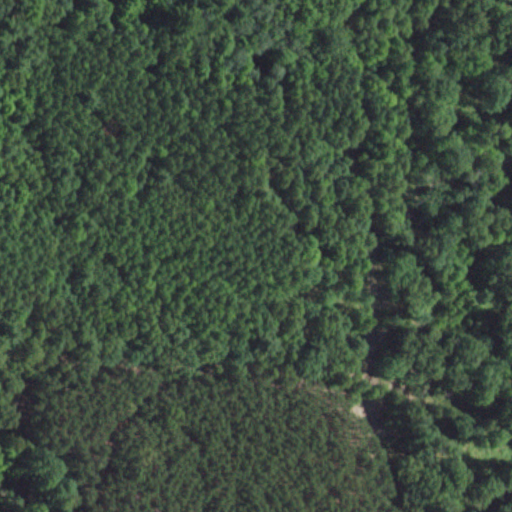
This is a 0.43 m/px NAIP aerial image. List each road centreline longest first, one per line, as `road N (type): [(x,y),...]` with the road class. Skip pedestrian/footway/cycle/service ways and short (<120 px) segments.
road 1 (track): [(0,425),(16,406),(18,367),(276,366),(327,379),(354,398),(378,448),(389,511)]
road 2 (track): [(354,398),(367,377),(371,312),(350,0)]
